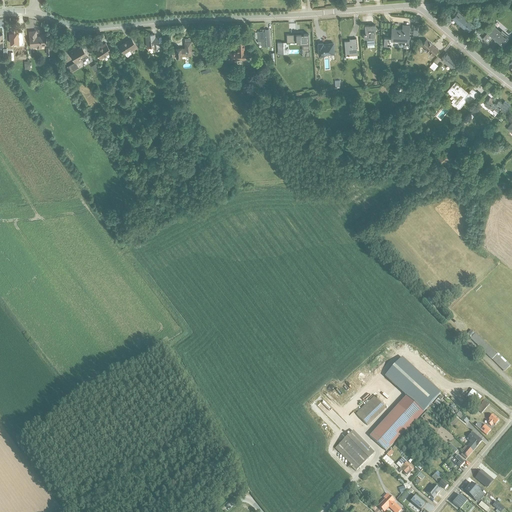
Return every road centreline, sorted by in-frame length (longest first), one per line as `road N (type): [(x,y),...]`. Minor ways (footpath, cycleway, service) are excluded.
road 1 (tertiary): [(35,14),(93,28),(417,7)]
road 2 (tertiary): [(417,7),(511,85)]
